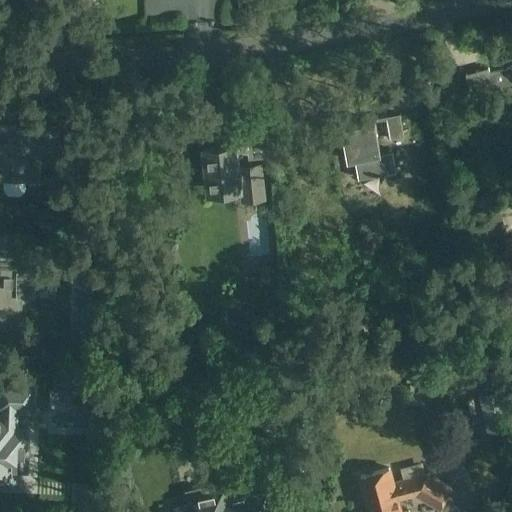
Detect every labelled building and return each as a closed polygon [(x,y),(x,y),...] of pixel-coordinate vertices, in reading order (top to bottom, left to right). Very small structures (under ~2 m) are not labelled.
[(488,67),(465,73),(471,95),(511,82),(511,65),(490,72),(488,67)] [(373,119),(373,120),(386,118),(390,138),(405,135),(400,112),(356,121),(357,122),(373,119)] [(373,119),(357,122),(340,126),(347,160),(355,159),(359,178),(395,171),(391,151),(379,154),(373,120),(373,119)] [(30,179),(40,179),(40,176),(41,159),(56,160),(55,177),(67,177),(78,173),(78,128),(47,127),(20,126),(0,125),(0,139),(3,140),(3,150),(0,149),(0,177),(4,178),(3,187),(8,194),(19,195),(23,192),(25,187),(26,179),(30,179)] [(238,143),(226,144),(203,147),(208,187),(222,185),(223,192),(243,190),(244,199),(265,197),(260,163),(240,165),(238,143)] [(484,235),(478,212),(466,215),(472,238),(484,235)] [(0,321),(5,322),(5,317),(21,317),(22,295),(34,296),(35,268),(23,268),(23,255),(0,253),(0,321)] [(256,389),(270,385),(265,364),(250,368),(256,389)] [(484,377),(486,387),(496,385),(494,375),(484,377)] [(417,377),(403,378),(403,385),(408,385),(408,393),(414,392),(413,385),(418,384),(417,377)] [(350,380),(338,386),(345,398),(357,392),(350,380)] [(0,481),(14,482),(15,460),(27,460),(28,430),(16,429),(17,409),(36,410),(37,384),(0,382),(0,392),(0,408),(3,408),(3,419),(0,418),(0,481)] [(273,388),(241,395),(249,426),(262,424),(266,442),(283,438),(273,388)] [(501,390),(479,395),(487,432),(509,427),(501,390)] [(423,391),(414,393),(416,405),(426,403),(423,391)] [(388,467),(358,475),(367,511),(406,511),(406,509),(398,511),(395,499),(413,494),(440,508),(452,487),(426,474),(392,483),(388,467)] [(271,511),(266,492),(225,501),(223,489),(206,492),(205,487),(187,491),(190,504),(176,507),(176,511),(271,511)]
